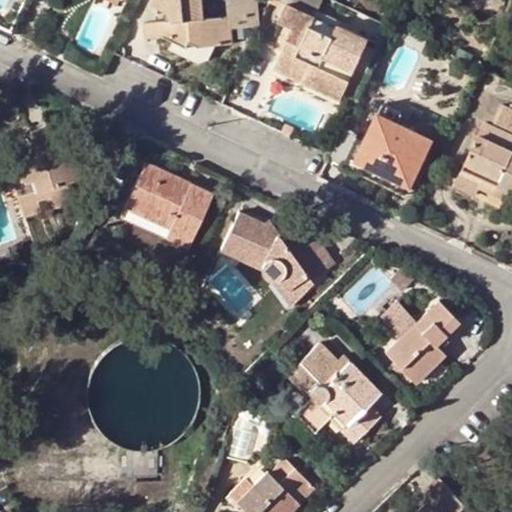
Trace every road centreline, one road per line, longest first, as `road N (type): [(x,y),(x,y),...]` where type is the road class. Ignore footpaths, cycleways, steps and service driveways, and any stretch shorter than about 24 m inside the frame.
road 1 (residential): [(0,57),(511,298)]
road 2 (residential): [(344,511),(511,346)]
